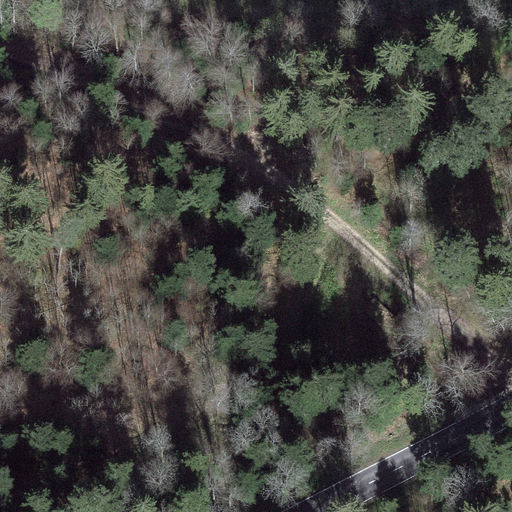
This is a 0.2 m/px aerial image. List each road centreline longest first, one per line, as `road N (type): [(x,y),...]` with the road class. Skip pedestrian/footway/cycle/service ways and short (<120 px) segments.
road 1 (track): [(0,53),(272,175),(511,386)]
road 2 (secondary): [(311,511),(511,407)]
